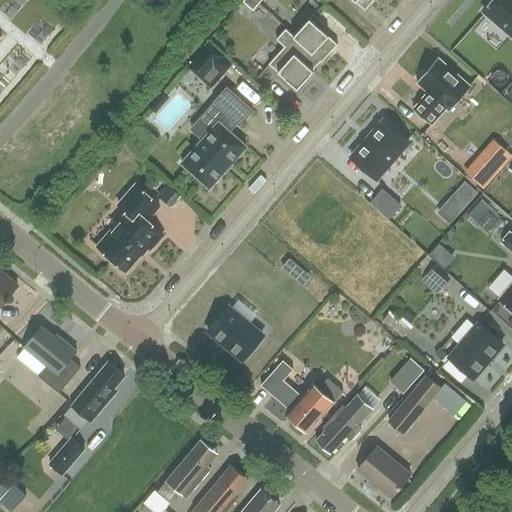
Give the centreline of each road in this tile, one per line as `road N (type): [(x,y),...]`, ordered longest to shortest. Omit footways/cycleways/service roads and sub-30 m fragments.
road 1 (residential): [(435,0),(139,342)]
road 2 (tertiary): [(350,511),(139,342)]
road 3 (tertiary): [(139,342),(0,226)]
road 4 (residential): [(414,511),(511,399)]
